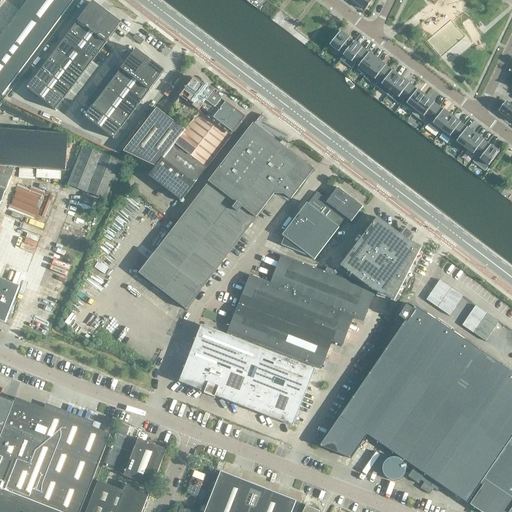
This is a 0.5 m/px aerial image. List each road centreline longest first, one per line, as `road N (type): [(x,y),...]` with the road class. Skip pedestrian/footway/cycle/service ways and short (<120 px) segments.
road 1 (tertiary): [(511,277),(147,0)]
road 2 (unclassified): [(401,511),(192,430)]
road 3 (unclassified): [(192,430),(0,355)]
road 4 (residential): [(476,111),(372,33)]
